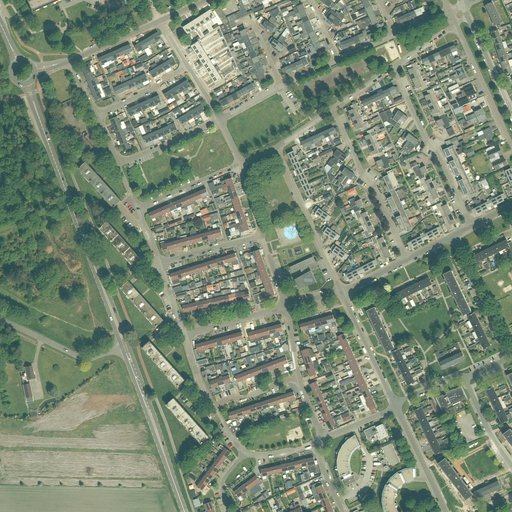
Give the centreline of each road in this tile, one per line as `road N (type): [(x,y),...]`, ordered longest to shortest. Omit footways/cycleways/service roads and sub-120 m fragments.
road 1 (residential): [(472,226),(393,65)]
road 2 (secondary): [(184,511),(123,347)]
road 3 (residential): [(406,259),(332,108)]
road 4 (secondary): [(34,104),(91,259)]
road 5 (unclassified): [(342,292),(275,148)]
road 6 (unclassified): [(455,24),(511,146)]
road 7 (unclassified): [(123,347),(82,358),(0,319)]
road 8 (residential): [(507,352),(451,237)]
road 9 (unclassified): [(395,405),(342,292)]
